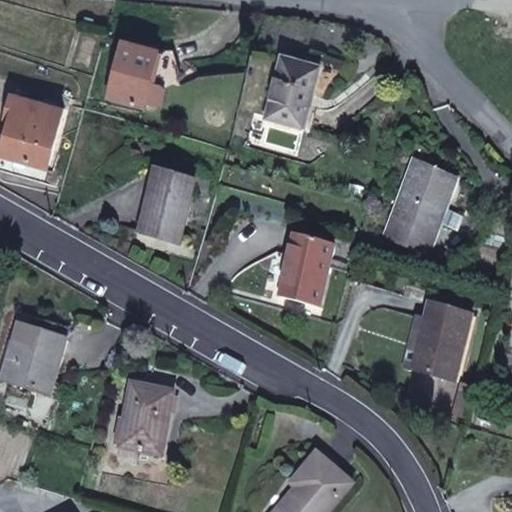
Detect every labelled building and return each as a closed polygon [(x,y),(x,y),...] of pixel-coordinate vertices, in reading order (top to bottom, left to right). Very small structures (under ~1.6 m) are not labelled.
[(156,67),(161,50),(126,40),(110,95),(145,105),(145,103),(152,81),(156,67)] [(168,71),(173,49),(161,50),(156,67),(168,71)] [(305,127),(322,65),(286,54),(268,117),(305,127)] [(161,105),(165,88),(162,84),(152,81),(145,103),(155,106),(161,105)] [(50,167),(66,108),(16,94),(9,116),(14,118),(4,153),(50,167)] [(447,209),(459,181),(418,162),(387,234),(429,252),(441,223),(447,209)] [(181,243),(197,183),(160,172),(143,233),(181,243)] [(457,230),(463,217),(447,209),(441,223),(457,230)] [(321,307),(337,247),(300,236),(283,297),(321,307)] [(456,381),(475,317),(434,305),(429,322),(415,369),(456,381)] [(415,369),(429,322),(419,320),(406,366),(415,369)] [(53,395),(70,341),(24,327),(19,343),(25,345),(14,383),(53,395)] [(14,383),(25,345),(19,343),(8,381),(14,383)] [(466,419),(475,387),(463,384),(454,415),(466,419)] [(164,456),(177,394),(137,386),(124,448),(164,456)] [(332,511),(356,484),(320,455),(294,484),(300,489),(279,511),(332,511)]
